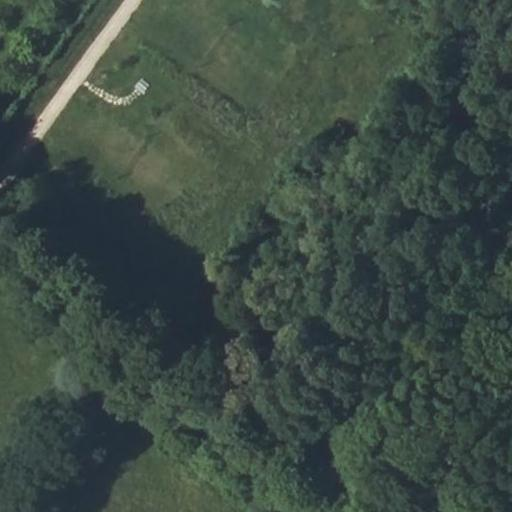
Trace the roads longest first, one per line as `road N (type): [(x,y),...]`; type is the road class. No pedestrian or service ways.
road 1 (track): [(0,209),(353,511)]
road 2 (track): [(133,0),(0,179)]
